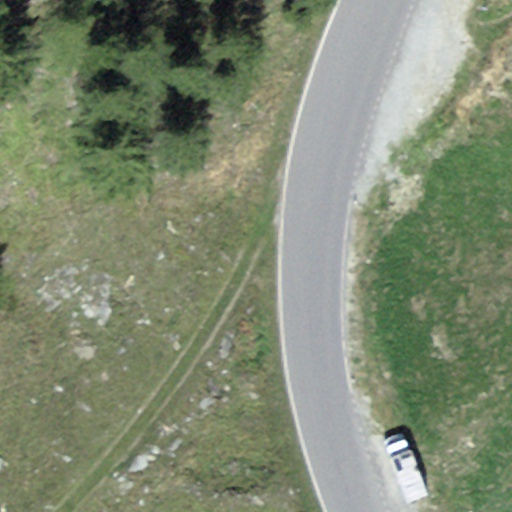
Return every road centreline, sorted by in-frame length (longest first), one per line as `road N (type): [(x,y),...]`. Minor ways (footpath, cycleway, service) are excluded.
road 1 (tertiary): [(361,511),(323,384),(310,256),(328,127),(378,0)]
road 2 (track): [(314,210),(263,227),(202,346),(69,511)]
